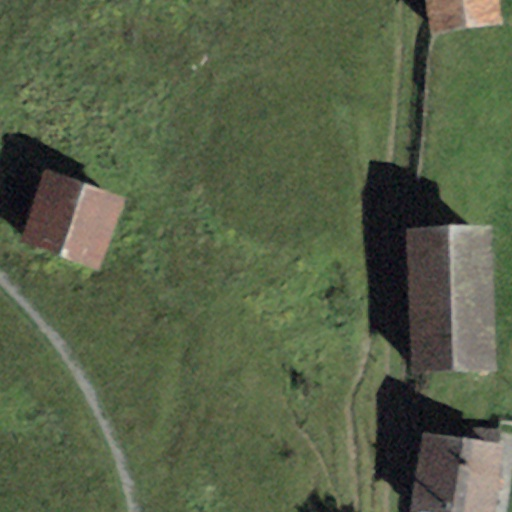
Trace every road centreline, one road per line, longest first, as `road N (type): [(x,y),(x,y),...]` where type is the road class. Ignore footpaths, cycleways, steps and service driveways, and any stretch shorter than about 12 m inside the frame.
road 1 (track): [(392,315),(410,0)]
road 2 (track): [(390,511),(392,315)]
